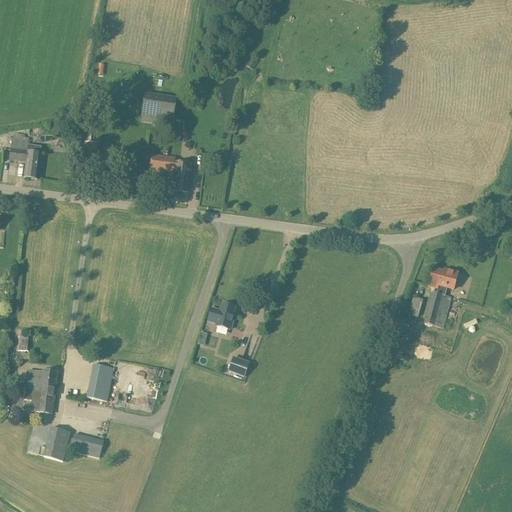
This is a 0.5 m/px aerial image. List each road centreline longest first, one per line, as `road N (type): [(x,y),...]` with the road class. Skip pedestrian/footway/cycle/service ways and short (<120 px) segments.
road 1 (unclassified): [(408,237),(0,187)]
road 2 (unclassified): [(309,511),(404,277),(408,237)]
road 3 (unknown): [(91,200),(65,384)]
